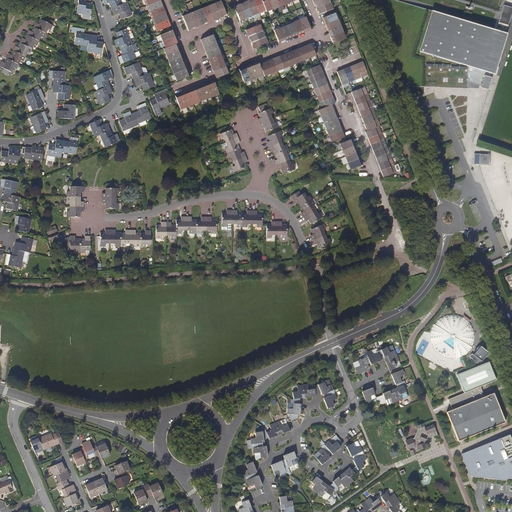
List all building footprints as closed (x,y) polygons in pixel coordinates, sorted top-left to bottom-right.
[(86,4),(86,0),(79,0),(77,13),(90,16),(92,6),(91,5),(86,4)] [(118,0),(102,0),(104,5),(109,4),(111,9),(121,6),(118,0)] [(146,6),(149,12),(163,7),(160,0),(146,6)] [(254,18),(260,16),(259,13),(253,0),(249,0),(247,1),(253,16),(254,18)] [(253,0),(259,13),(266,11),(261,0),(253,0)] [(266,12),(273,9),(269,0),(261,0),(266,11),(266,12)] [(269,0),(273,9),(279,7),(276,0),(269,0)] [(331,2),(329,0),(318,0),(313,2),(316,8),(331,2)] [(221,1),(214,3),(220,18),(227,15),(221,1)] [(246,18),(253,16),(247,1),(240,4),(246,18)] [(333,9),(331,2),(316,8),(318,15),(324,13),(333,9)] [(214,3),(208,6),(214,21),(220,18),(214,3)] [(130,17),(126,4),(121,6),(111,9),(114,16),(119,15),(121,20),(130,17)] [(240,21),(246,18),(240,4),(234,6),(234,7),(240,21)] [(429,9),(412,64),(429,69),(423,87),(468,89),(468,82),(489,89),(494,74),(496,75),(499,68),(496,67),(511,16),(511,7),(505,5),(497,31),(429,9)] [(208,6),(202,8),(208,23),(214,21),(208,6)] [(149,12),(151,19),(165,13),(163,7),(149,12)] [(202,8),(195,11),(201,26),(208,23),(202,8)] [(195,11),(189,13),(195,28),(201,26),(195,11)] [(151,19),(154,25),(168,19),(165,13),(151,19)] [(189,13),(182,16),(188,31),(195,28),(189,13)] [(337,19),(335,13),(325,17),(323,18),(325,24),(337,19)] [(304,15),(298,18),(299,20),(304,32),(311,30),(311,29),(306,17),(305,18),(304,15)] [(154,25),(157,32),(169,27),(171,26),(168,19),(154,25)] [(340,26),(337,19),(325,24),(328,31),(340,26)] [(38,24),(36,23),(33,27),(45,33),(47,29),(50,30),(52,26),(40,20),(38,24)] [(299,20),(293,22),(298,35),(304,32),(299,20)] [(293,22),(287,25),(292,37),(298,35),(293,22)] [(263,30),(260,24),(257,26),(250,28),(246,30),(248,36),(263,30)] [(287,25),(280,28),(285,40),(292,37),(287,25)] [(343,32),(340,26),(328,31),(331,37),(343,32)] [(27,35),(26,35),(38,41),(41,36),(43,37),(45,33),(33,27),(31,32),(29,31),(27,35)] [(280,28),(274,30),(275,33),(277,40),(279,43),(285,40),(280,28)] [(72,29),(72,32),(76,33),(76,34),(74,44),(88,47),(90,36),(83,35),(84,30),(77,29),(72,29)] [(118,38),(113,40),(116,48),(119,47),(120,50),(130,46),(132,45),(125,29),(116,33),(118,38)] [(160,35),(162,42),(177,36),(174,30),(171,31),(160,35)] [(266,37),(263,30),(248,36),(251,43),(266,37)] [(345,39),(343,32),(331,37),(333,44),(345,39)] [(24,40),(22,38),(20,42),(32,48),(33,44),(36,46),(38,41),(26,35),(24,40)] [(215,41),(213,35),(201,40),(203,46),(215,41)] [(97,37),(90,36),(88,47),(87,52),(101,54),(103,44),(96,43),(97,37)] [(162,42),(165,48),(178,43),(179,42),(177,36),(162,42)] [(268,43),(266,37),(251,43),(253,49),(256,48),(265,45),(268,43)] [(218,48),(215,41),(203,46),(206,53),(218,48)] [(13,50),(13,51),(25,56),(27,52),(29,53),(31,49),(20,43),(18,47),(15,46),(13,50)] [(163,49),(166,55),(180,49),(178,43),(165,48),(163,49)] [(310,58),(316,56),(311,43),(305,46),(310,58)] [(135,58),(130,46),(120,50),(122,55),(118,57),(121,64),(135,58)] [(303,61),(310,58),(305,46),(298,48),(303,61)] [(221,54),(218,48),(206,53),(208,59),(221,54)] [(297,63),(303,61),(298,48),(292,51),(297,63)] [(166,55),(168,62),(183,56),(180,49),(166,55)] [(8,54),(6,59),(18,65),(20,60),(22,61),(25,56),(13,51),(10,55),(8,54)] [(290,66),(297,63),(292,51),(285,54),(290,66)] [(223,60),(221,54),(208,59),(211,65),(223,60)] [(284,69),(290,66),(285,54),(279,56),(284,69)] [(168,62),(171,68),(185,62),(183,56),(168,62)] [(277,71),(284,69),(279,56),(272,59),(277,71)] [(4,63),(1,62),(0,64),(0,66),(11,72),(14,68),(16,69),(18,65),(6,59),(4,63)] [(272,76),(278,74),(277,71),(272,59),(266,61),(271,74),(272,76)] [(226,67),(223,60),(211,65),(213,72),(226,67)] [(257,78),(264,75),(259,64),(258,61),(252,64),(257,78)] [(264,76),(271,74),(266,61),(259,64),(264,75),(264,76)] [(362,77),(368,75),(362,61),(356,64),(362,77)] [(171,68),(174,74),(188,69),(185,62),(171,68)] [(131,74),(133,79),(143,76),(138,63),(124,68),(126,75),(131,74)] [(251,81),(257,78),(252,64),(245,66),(251,81)] [(356,83),(363,80),(362,77),(356,64),(350,67),(355,80),(356,83)] [(306,70),(309,77),(322,71),(320,65),(313,67),(307,70),(306,70)] [(244,83),(251,81),(245,66),(239,69),(244,83)] [(228,73),(226,67),(213,72),(216,78),(228,73)] [(349,83),(355,80),(350,67),(343,69),(349,83)] [(174,74),(176,81),(191,75),(188,69),(174,74)] [(344,88),(350,86),(349,83),(343,69),(337,72),(338,74),(342,85),(344,88)] [(94,77),(99,90),(109,86),(106,80),(113,77),(110,70),(94,77)] [(54,78),(53,84),(65,85),(65,71),(50,71),(50,78),(54,78)] [(309,77),(311,83),(325,78),(322,71),(309,77)] [(153,87),(148,74),(143,76),(133,79),(136,87),(141,85),(144,91),(153,87)] [(311,83),(314,90),(328,84),(325,78),(311,83)] [(213,97),(219,94),(213,80),(207,83),(213,97)] [(206,100),(213,97),(207,83),(201,85),(206,100)] [(69,99),(70,85),(65,85),(53,84),(53,92),(58,92),(58,99),(69,99)] [(314,90),(316,96),(330,90),(328,84),(314,90)] [(200,102),(206,100),(201,85),(194,88),(200,102)] [(111,93),(109,86),(99,90),(94,92),(99,105),(109,101),(107,95),(111,93)] [(367,93),(365,87),(359,89),(353,92),(351,93),(354,99),(367,93)] [(194,105),(200,102),(194,88),(188,90),(194,105)] [(33,110),(42,106),(40,100),(45,98),(40,89),(26,95),(33,110)] [(155,99),(149,101),(153,111),(155,115),(162,112),(160,108),(169,104),(163,90),(153,94),(155,99)] [(187,107),(194,105),(188,90),(182,93),(187,107)] [(316,96),(319,102),(333,97),(330,90),(316,96)] [(181,110),(187,107),(182,93),(175,96),(181,110)] [(370,100),(367,93),(354,99),(356,105),(370,100)] [(319,102),(322,109),(332,105),(335,104),(333,97),(319,102)] [(373,106),(370,100),(356,105),(359,112),(373,106)] [(140,112),(134,114),(139,125),(139,127),(147,124),(145,120),(151,118),(150,115),(151,115),(147,105),(146,106),(145,103),(138,106),(140,112)] [(58,110),(58,118),(74,119),(74,104),(64,104),(64,110),(58,110)] [(318,110),(321,117),(334,111),(332,105),(322,109),(318,110)] [(375,113),(373,106),(359,112),(362,118),(375,113)] [(259,124),(272,119),(270,114),(272,113),(270,109),(259,113),(261,118),(260,118),(257,119),(259,124)] [(32,133),(34,134),(37,132),(37,133),(46,129),(43,123),(48,121),(43,111),(30,117),(34,126),(32,127),(31,129),(32,133)] [(321,117),(323,123),(337,118),(334,111),(321,117)] [(123,131),(139,125),(134,114),(131,115),(130,112),(123,115),(124,118),(124,120),(119,122),(123,131)] [(378,119),(375,113),(362,118),(364,125),(378,119)] [(323,123),(326,130),(340,124),(337,118),(323,123)] [(274,124),(272,119),(259,124),(261,129),(264,128),(265,127),(266,132),(278,128),(276,123),(274,124)] [(380,126),(378,119),(364,125),(367,131),(379,126),(380,126)] [(89,124),(94,137),(95,136),(99,135),(109,131),(106,124),(101,126),(99,120),(89,124)] [(326,130),(328,136),(342,131),(340,124),(326,130)] [(381,133),(379,126),(367,131),(365,132),(368,139),(381,133)] [(224,138),(226,143),(238,138),(236,133),(234,134),(233,134),(232,130),(220,134),(221,139),(224,138)] [(111,137),(109,131),(99,135),(104,147),(119,142),(116,135),(111,137)] [(328,136),(331,143),(336,141),(345,137),(342,131),(328,136)] [(269,147),(281,142),(279,137),(281,136),(280,132),(268,136),(270,141),(269,141),(267,142),(269,147)] [(384,140),(381,133),(368,139),(370,145),(384,140)] [(70,142),(63,141),(62,151),(76,154),(78,138),(70,137),(70,142)] [(225,149),(227,153),(239,149),(237,144),(238,144),(240,143),(238,138),(226,143),(223,144),(224,149),(225,149)] [(340,144),(343,150),(355,145),(352,139),(340,144)] [(55,156),(61,157),(62,151),(63,141),(56,140),(55,145),(49,144),(46,160),(54,161),(55,156)] [(387,146),(384,140),(370,145),(373,152),(387,146)] [(274,151),(276,155),(287,150),(285,146),(283,147),(281,142),(269,147),(271,152),(273,151),(274,151)] [(343,150),(345,157),(358,152),(355,145),(343,150)] [(389,152),(387,146),(373,152),(376,158),(389,152)] [(31,149),(22,147),(22,150),(22,154),(24,154),(24,158),(41,161),(43,148),(32,147),(31,149)] [(19,154),(22,154),(22,150),(9,149),(8,154),(2,153),(1,163),(18,164),(19,154)] [(241,153),(239,149),(227,153),(229,158),(231,157),(233,162),(246,157),(244,152),(242,153),(241,153)] [(277,160),(275,161),(277,165),(289,161),(287,156),(289,155),(287,150),(276,155),(277,160)] [(345,157),(348,163),(360,158),(358,152),(345,157)] [(392,159),(389,152),(376,158),(378,164),(392,159)] [(474,154),(474,164),(489,165),(490,155),(474,154)] [(245,162),(247,161),(246,157),(233,162),(235,166),(233,167),(235,172),(246,167),(245,162)] [(348,163),(350,170),(363,165),(360,158),(348,163)] [(394,165),(392,159),(378,164),(381,171),(394,165)] [(291,165),(289,161),(277,165),(278,170),(281,169),(283,174),(295,169),(293,164),(291,165)] [(397,172),(394,165),(381,171),(384,178),(397,172)] [(5,188),(4,194),(14,196),(17,183),(2,180),(0,187),(5,188)] [(80,192),(81,192),(83,192),(83,187),(70,187),(70,192),(67,192),(67,197),(80,197),(80,192)] [(102,199),(115,199),(115,194),(118,194),(118,189),(105,189),(106,194),(105,194),(102,194),(102,199)] [(300,202),(303,206),(314,201),(312,196),(309,197),(307,193),(304,195),(303,192),(301,191),(293,195),(297,203),(300,202)] [(16,211),(19,198),(14,196),(4,194),(2,202),(8,203),(6,209),(16,211)] [(80,202),(80,197),(67,197),(67,202),(70,202),(70,207),(83,207),(83,202),(81,202),(80,202)] [(115,204),(115,199),(102,199),(102,204),(104,204),(105,204),(105,209),(107,209),(121,209),(121,204),(115,204)] [(316,200),(314,201),(303,206),(305,211),(302,212),(304,217),(316,211),(319,210),(317,205),(318,204),(316,200)] [(80,212),(81,212),(83,213),(83,207),(70,207),(70,213),(67,212),(67,217),(69,217),(80,217),(80,212)] [(227,224),(232,224),(232,211),(227,211),(227,214),(222,214),(222,221),(222,227),(227,227),(227,224)] [(237,211),(232,211),(232,224),(237,225),(237,227),(242,227),(242,214),(237,214),(237,211)] [(247,215),(242,214),(242,227),(247,227),(247,224),(252,225),(252,211),(247,211),(247,215)] [(257,211),(252,211),(252,225),(257,225),(257,227),(262,227),(262,215),(257,215),(257,211)] [(318,216),(316,211),(304,217),(306,221),(309,220),(311,224),(323,219),(320,214),(318,216)] [(410,213),(402,217),(406,225),(413,222),(410,213)] [(19,225),(17,231),(28,234),(31,220),(15,216),(13,223),(19,225)] [(181,231),(186,231),(186,218),(182,218),(182,220),(176,220),(176,226),(176,233),(181,233),(181,231)] [(191,233),(196,233),(196,221),(191,221),(191,218),(186,218),(186,231),(191,231),(191,233)] [(201,231),(206,231),(206,218),(201,218),(201,221),(196,221),(196,233),(197,233),(197,237),(201,237),(201,231)] [(211,218),(206,218),(206,231),(211,231),(211,233),(216,233),(216,221),(211,221),(211,218)] [(271,235),(276,235),(276,222),(271,222),(271,225),(266,225),(266,238),(271,238),(271,235)] [(281,222),(276,222),(276,235),(281,235),(281,238),(286,238),(286,225),(281,225),(281,222)] [(161,236),(166,236),(166,223),(161,223),(161,226),(156,226),(156,231),(156,238),(161,238),(161,236)] [(176,238),(176,233),(176,226),(171,226),(171,223),(166,223),(166,236),(171,236),(171,238),(176,238)] [(310,236),(312,241),(324,236),(322,231),(325,230),(323,225),(311,230),(313,235),(310,236)] [(105,244),(110,244),(110,231),(105,231),(105,232),(105,234),(100,234),(100,236),(100,246),(105,246),(105,244)] [(115,231),(110,231),(110,244),(115,244),(115,246),(120,246),(120,234),(115,234),(115,231)] [(125,234),(120,234),(120,246),(129,247),(130,244),(131,231),(125,231),(125,234)] [(136,231),(131,231),(130,244),(135,244),(135,246),(140,247),(141,234),(135,234),(136,231)] [(141,234),(140,247),(145,247),(145,244),(150,244),(150,231),(145,231),(145,234),(141,234)] [(75,240),(75,236),(70,236),(70,241),(68,241),(67,238),(60,241),(64,251),(69,251),(69,250),(75,250),(75,252),(79,252),(79,240),(75,240)] [(90,250),(90,236),(85,236),(85,239),(84,240),(79,240),(79,252),(84,252),(84,250),(90,250)] [(326,240),(324,236),(312,241),(314,245),(317,244),(319,249),(331,244),(329,239),(326,240)] [(16,242),(14,250),(28,253),(29,253),(32,240),(22,237),(21,244),(16,242)] [(26,262),(28,253),(14,250),(13,256),(7,255),(5,265),(20,269),(21,261),(26,262)] [(453,359),(457,359),(461,358),(461,357),(463,356),(466,353),(470,350),(472,346),(474,341),(474,339),(474,336),(474,331),(472,326),(470,324),(468,321),(467,322),(465,320),(463,319),(463,318),(459,316),(455,315),(451,315),(450,315),(448,315),(444,317),(439,320),(436,322),(435,324),(432,328),(431,333),(430,333),(430,337),(430,340),(431,344),(433,349),(436,352),(439,355),(444,358),(448,359),(453,359)] [(384,358),(385,360),(397,356),(393,346),(378,351),(381,359),(384,358)] [(481,361),(488,353),(481,347),(477,351),(477,352),(475,354),(475,353),(474,355),(481,361)] [(381,360),(381,359),(378,351),(376,349),(366,353),(370,363),(371,364),(381,360)] [(367,364),(370,363),(366,353),(361,355),(362,359),(353,363),(357,373),(368,369),(367,364)] [(389,370),(396,368),(394,363),(399,361),(397,356),(385,360),(389,370)] [(504,423),(505,422),(493,393),(484,397),(480,387),(496,380),(489,364),(489,362),(457,375),(464,393),(449,400),(453,410),(447,412),(458,441),(504,423)] [(395,385),(396,384),(401,382),(399,377),(405,375),(402,370),(391,374),(395,385)] [(322,395),(323,395),(333,391),(329,380),(314,386),(315,394),(321,392),(322,395)] [(398,388),(393,390),(398,401),(403,399),(401,394),(406,392),(403,386),(406,385),(404,381),(401,382),(396,384),(398,388)] [(316,396),(315,394),(314,386),(313,387),(313,390),(309,390),(308,384),(303,385),(305,398),(316,396)] [(300,398),(305,398),(303,385),(292,387),(294,399),(291,400),(291,403),(294,403),(299,404),(300,398)] [(362,392),(366,403),(372,401),(370,396),(374,394),(372,388),(362,392)] [(383,395),(380,396),(383,404),(386,403),(387,405),(398,401),(393,390),(382,394),(383,395)] [(323,399),(327,409),(334,406),(332,401),(337,399),(333,391),(323,395),(324,398),(323,399)] [(300,404),(299,404),(294,403),(293,409),(288,408),(287,414),(300,415),(300,404)] [(290,431),(287,425),(282,427),(280,422),(275,424),(279,435),(290,431)] [(269,439),(279,435),(275,424),(270,426),(272,431),(266,433),(269,438),(269,439)] [(413,455),(417,454),(416,451),(427,447),(425,442),(426,440),(427,440),(428,437),(430,438),(437,435),(433,425),(425,428),(423,424),(419,425),(417,426),(418,429),(414,437),(406,441),(409,449),(413,447),(414,449),(410,450),(413,455)] [(263,440),(269,438),(266,433),(265,430),(262,432),(255,433),(256,438),(250,439),(250,440),(247,440),(247,445),(251,444),(262,443),(264,443),(263,440)] [(52,435),(51,433),(39,439),(43,450),(56,445),(59,443),(55,433),(52,435)] [(30,442),(34,449),(35,453),(43,450),(39,439),(38,439),(37,436),(30,439),(31,442),(30,442)] [(511,436),(462,455),(472,477),(506,482),(511,479),(511,436)] [(343,444),(337,437),(335,440),(336,442),(332,445),(329,441),(324,445),(331,453),(332,454),(341,447),(340,446),(343,444)] [(94,452),(92,446),(89,441),(82,444),(83,448),(80,449),(84,459),(88,457),(87,455),(94,452)] [(362,451),(360,446),(358,441),(352,444),(346,447),(352,458),(353,457),(354,460),(362,456),(360,453),(362,451)] [(263,447),(262,443),(251,444),(252,448),(254,448),(256,461),(259,459),(261,458),(267,457),(266,446),(263,447)] [(99,455),(101,458),(110,455),(105,444),(97,447),(96,445),(92,446),(94,452),(96,456),(99,455)] [(329,455),(331,453),(324,445),(321,447),(323,448),(314,456),(322,465),(330,458),(329,455)] [(86,463),(84,459),(80,449),(75,451),(76,453),(72,455),(74,460),(77,466),(86,463)] [(285,460),(282,461),(285,469),(293,465),(291,460),(296,458),(294,452),(283,456),(285,460)] [(353,460),(356,467),(358,470),(364,467),(362,462),(367,460),(364,455),(362,456),(354,460),(353,460)] [(115,470),(117,475),(126,471),(130,469),(126,460),(119,463),(120,463),(115,466),(116,470),(115,470)] [(271,465),(275,476),(280,473),(281,475),(286,473),(285,469),(282,461),(271,465)] [(54,476),(55,475),(67,470),(65,465),(63,466),(61,462),(56,464),(50,467),(54,476)] [(257,472),(252,462),(246,465),(248,470),(243,472),(246,480),(257,476),(255,473),(257,472)] [(350,468),(341,475),(349,485),(353,481),(350,477),(354,473),(357,477),(360,475),(358,470),(356,467),(352,470),(350,468)] [(58,487),(67,483),(66,480),(70,478),(67,470),(55,475),(59,483),(56,484),(58,487)] [(118,489),(129,484),(126,475),(128,475),(126,471),(117,475),(118,478),(114,480),(118,489)] [(333,482),(333,483),(337,487),(341,484),(345,488),(349,485),(341,475),(333,482)] [(258,476),(257,476),(246,480),(248,486),(249,485),(254,484),(256,489),(262,486),(258,476)] [(316,477),(315,479),(312,483),(316,486),(313,490),(318,493),(325,484),(316,477)] [(98,479),(93,480),(99,493),(107,490),(102,478),(98,480),(98,479)] [(6,494),(13,491),(8,479),(0,482),(0,492),(4,491),(6,494)] [(99,493),(93,480),(88,482),(89,484),(85,485),(88,491),(90,497),(99,493)] [(69,486),(67,483),(58,487),(59,491),(62,490),(65,497),(76,493),(73,485),(69,486)] [(152,494),(154,498),(163,495),(158,483),(149,487),(148,485),(145,486),(149,496),(152,494)] [(329,487),(325,484),(318,493),(326,499),(327,499),(334,490),(336,492),(339,490),(337,487),(333,483),(329,487)] [(149,496),(145,486),(141,488),(142,490),(134,493),(139,505),(147,501),(146,497),(149,496)] [(78,497),(76,493),(65,497),(63,498),(67,506),(73,504),(78,502),(77,498),(78,497)] [(384,502),(387,506),(397,499),(394,494),(389,497),(386,493),(384,494),(383,493),(376,497),(378,499),(381,504),(384,502)] [(279,497),(281,508),(293,506),(292,501),(287,502),(286,496),(280,497),(279,497)] [(382,505),(381,504),(378,499),(373,502),(370,498),(365,501),(372,511),(382,505)] [(391,511),(396,511),(397,511),(399,511),(396,506),(400,503),(397,499),(387,506),(391,511)] [(246,511),(252,510),(248,500),(242,503),(244,507),(239,509),(240,511),(246,511)] [(370,511),(372,511),(365,501),(361,504),(364,509),(360,511),(359,511),(358,510),(355,511),(370,511)]
